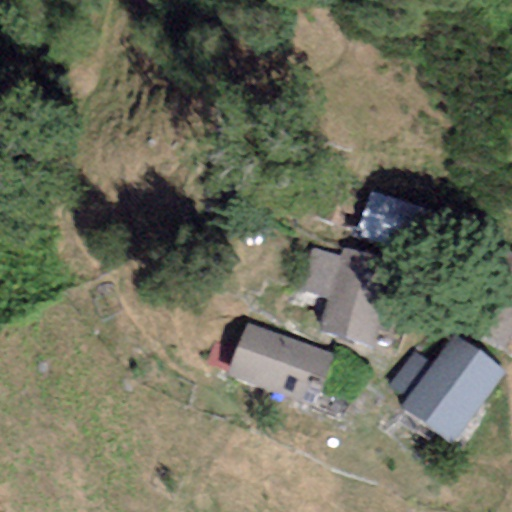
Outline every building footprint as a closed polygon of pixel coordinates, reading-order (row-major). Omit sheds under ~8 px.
[(437,215),(370,194),(354,245),(421,265),(437,215)] [(476,227),(440,216),(427,259),(463,270),(476,227)] [(393,285),(312,249),(293,290),(327,305),(314,333),(362,354),(393,285)] [(504,351),(511,336),(511,255),(503,251),(463,330),(504,351)] [(333,356),(248,326),(229,379),(314,410),(333,356)] [(452,447),(504,373),(452,336),(399,410),(452,447)]
